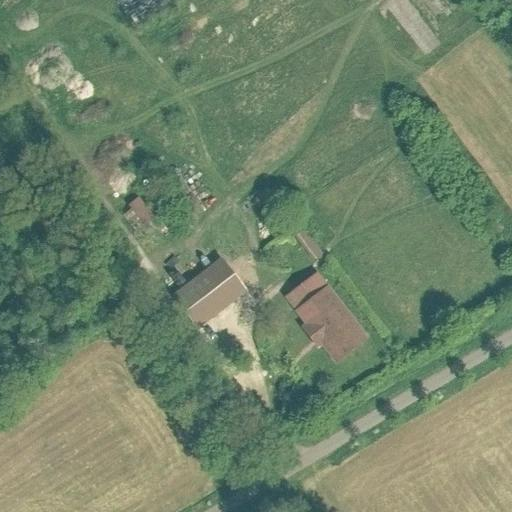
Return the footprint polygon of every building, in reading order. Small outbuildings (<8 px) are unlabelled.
[(105,202),(111,209),(124,198),(117,190),(105,202)] [(120,213),(138,238),(157,223),(139,199),(120,213)] [(310,239),(301,247),(312,262),(322,255),(310,239)] [(221,259),(171,297),(196,330),(246,292),(221,259)] [(335,360),(364,337),(317,276),(287,298),(307,324),(305,325),(304,328),(309,335),(312,335),(314,333),(335,360)]
